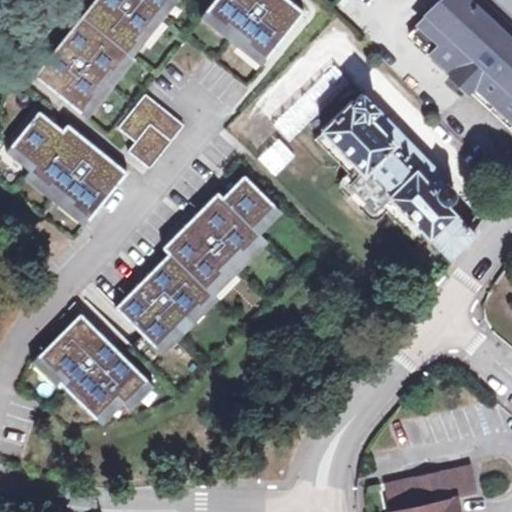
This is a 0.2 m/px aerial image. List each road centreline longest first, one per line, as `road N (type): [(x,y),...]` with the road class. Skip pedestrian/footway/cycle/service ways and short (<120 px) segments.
road 1 (residential): [(0,359),(11,336),(219,111),(189,87)]
road 2 (unclassified): [(323,500),(135,511),(0,486)]
road 3 (tertiary): [(323,500),(333,442),(441,321)]
road 4 (tertiary): [(441,321),(511,222)]
